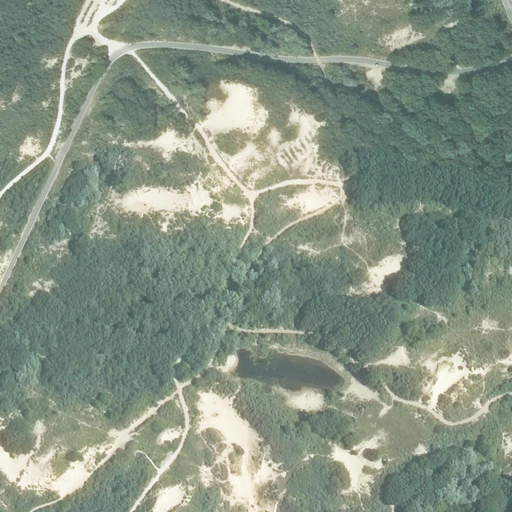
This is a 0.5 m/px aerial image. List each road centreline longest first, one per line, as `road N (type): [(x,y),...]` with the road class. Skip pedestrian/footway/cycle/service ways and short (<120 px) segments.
road 1 (unknown): [(26,511),(88,475),(136,423),(203,371),(234,291),(265,246),(337,202),(357,176),(310,44),(288,22),(226,0)]
road 2 (unknown): [(511,394),(477,416),(444,421),(395,398),(324,335),(226,328)]
